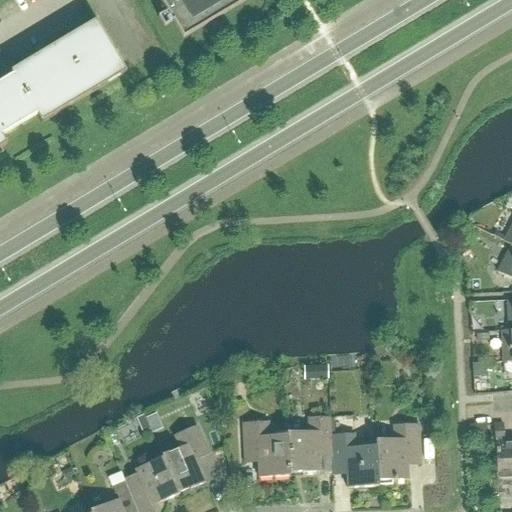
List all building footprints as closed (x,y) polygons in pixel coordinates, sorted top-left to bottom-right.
[(172,23),(182,40),(246,2),(244,0),(158,0),(166,12),(172,23)] [(168,25),(162,16),(157,18),(163,28),(168,25)] [(0,149),(6,146),(1,138),(36,117),(41,125),(126,75),(95,23),(10,74),(12,77),(0,84),(0,149)] [(511,247),(504,243),(504,244),(511,247),(497,274),(511,281),(511,247)] [(502,333),(509,333),(511,332),(511,302),(507,302),(509,332),(502,333)] [(503,364),(511,363),(511,332),(509,333),(502,333),(503,364)] [(289,475),(289,479),(290,479),(290,475),(319,474),(319,460),(332,459),(331,437),(330,419),(308,420),(309,434),(287,435),(289,475)] [(289,479),(289,475),(287,435),(286,435),(286,438),(269,439),(268,424),(242,426),(244,459),(257,458),(258,480),(289,479)] [(511,443),(504,444),(503,426),(494,426),(497,484),(511,482),(511,443)] [(375,443),(378,489),(378,484),(408,482),(406,452),(420,451),(419,427),(393,428),(394,442),(375,443)] [(162,458),(178,495),(179,497),(178,495),(189,490),(190,492),(206,485),(196,462),(209,457),(197,428),(173,438),(179,451),(162,458)] [(354,436),(331,437),(332,459),(333,459),(334,477),(346,477),(347,490),(378,489),(375,443),(375,449),(355,450),(354,436)] [(125,484),(136,511),(153,511),(152,509),(179,497),(178,495),(162,458),(161,459),(162,460),(135,472),(137,476),(124,481),(125,484)] [(93,511),(136,511),(125,484),(112,489),(117,502),(93,511)]
